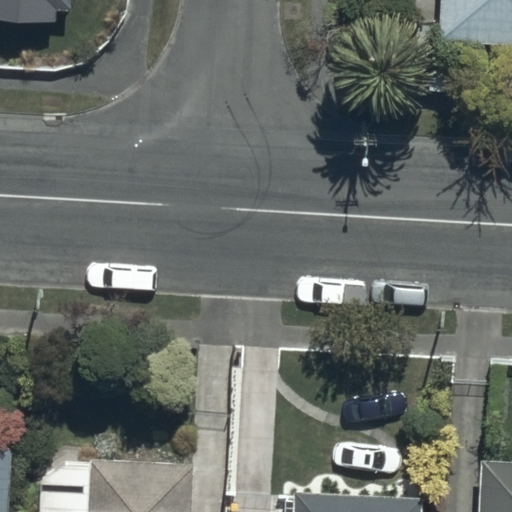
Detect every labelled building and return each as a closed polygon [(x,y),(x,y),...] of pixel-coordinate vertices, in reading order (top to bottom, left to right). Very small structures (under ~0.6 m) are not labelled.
[(0,0),(0,14),(70,17),(70,0),(0,0)] [(511,43),(511,0),(420,0),(420,37),(511,43)] [(0,511),(13,511),(16,449),(0,447),(0,511)] [(197,511),(200,464),(99,459),(96,511),(197,511)] [(511,511),(511,467),(486,466),(484,511),(511,511)] [(416,511),(417,495),(293,491),(292,511),(416,511)]
